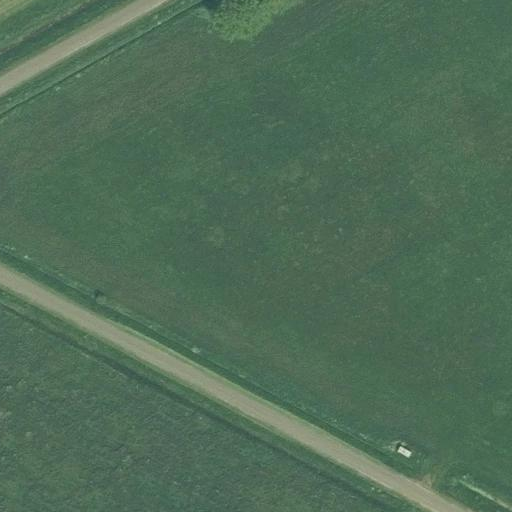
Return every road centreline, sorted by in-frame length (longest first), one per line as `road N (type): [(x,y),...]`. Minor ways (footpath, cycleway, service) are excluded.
road 1 (unclassified): [(447,511),(0,271)]
road 2 (unclassified): [(0,84),(148,0)]
